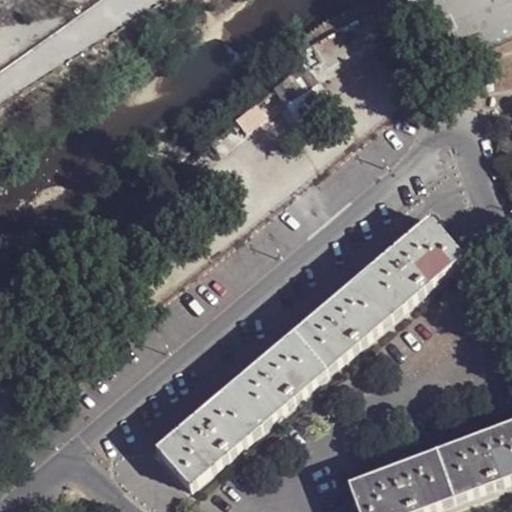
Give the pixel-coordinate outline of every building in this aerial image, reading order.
[(301,67),(270,91),(284,109),(315,86),(301,67)] [(284,109),(270,91),(250,106),(264,124),(284,109)] [(465,264),(433,225),(399,254),(389,261),(333,309),(324,316),(267,364),(259,372),(160,455),(192,494),(465,264)] [(387,259),(389,261),(399,254),(396,252),(387,259)] [(330,307),(323,314),(324,316),(333,309),(330,307)] [(265,362),(257,369),(259,372),(267,364),(265,362)] [(393,476),(352,492),(359,511),(440,511),(511,485),(511,431),(484,442),(483,439),(473,443),(473,446),(404,472),(403,470),(393,474),(393,476)]
